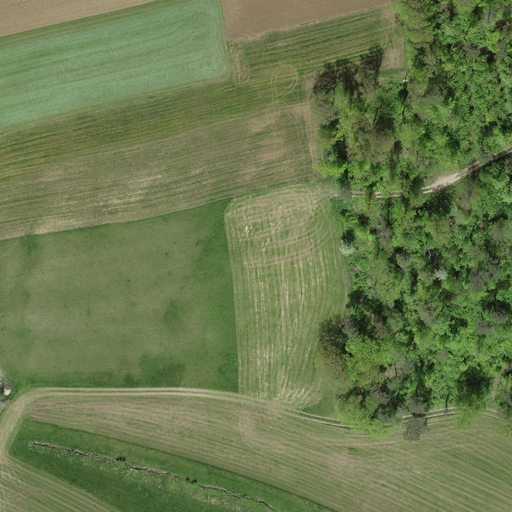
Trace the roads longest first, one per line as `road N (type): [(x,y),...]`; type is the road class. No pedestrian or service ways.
road 1 (track): [(511,419),(489,407),(358,424),(168,388),(19,387)]
road 2 (track): [(330,192),(414,193),(511,149)]
